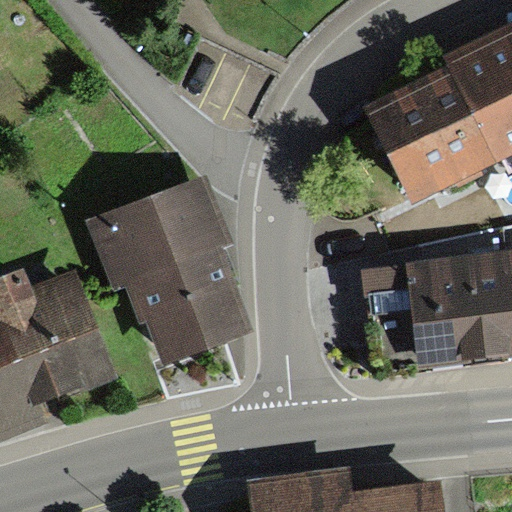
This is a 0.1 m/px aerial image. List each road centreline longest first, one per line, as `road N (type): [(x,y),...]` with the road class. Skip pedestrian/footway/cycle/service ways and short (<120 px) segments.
road 1 (tertiary): [(0,504),(198,447),(295,436)]
road 2 (residential): [(70,0),(170,116),(288,175)]
road 3 (residential): [(295,436),(283,288),(288,175)]
road 4 (residential): [(288,175),(302,124),(337,76),(460,0)]
road 5 (tertiary): [(295,436),(511,415)]
